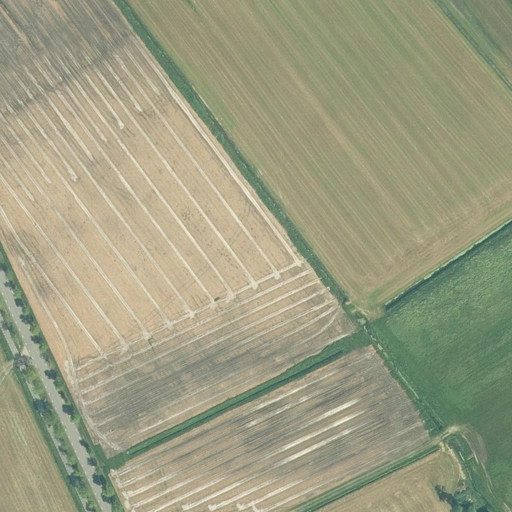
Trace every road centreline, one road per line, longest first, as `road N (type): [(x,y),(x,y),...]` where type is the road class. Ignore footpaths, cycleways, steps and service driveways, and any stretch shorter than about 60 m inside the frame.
road 1 (track): [(293,511),(453,428),(467,436),(507,511)]
road 2 (primary): [(108,511),(0,276)]
